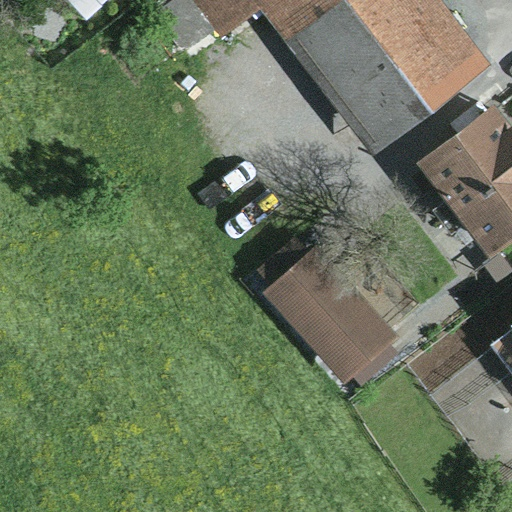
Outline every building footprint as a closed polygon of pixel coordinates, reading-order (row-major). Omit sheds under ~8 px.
[(90,0),(82,0),(67,14),(91,39),(110,20),(90,0)] [(443,0),(194,0),(223,38),(266,5),(376,150),(492,62),(443,0)] [(511,124),(495,102),(420,157),(488,251),(511,233),(511,124)] [(258,269),(272,285),(310,251),(296,235),(258,269)] [(399,334),(319,243),(310,251),(272,285),(264,292),(345,383),(353,375),(390,343),(399,334)] [(511,321),(485,341),(511,376),(511,321)] [(390,343),(353,375),(361,384),(399,352),(390,343)]
